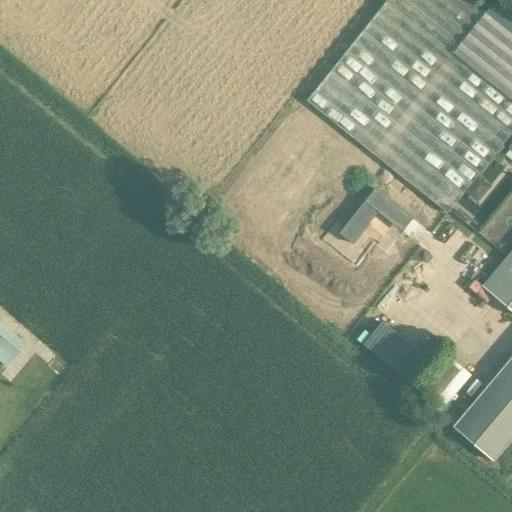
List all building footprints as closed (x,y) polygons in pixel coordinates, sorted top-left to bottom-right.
[(511,17),(493,2),(485,12),(484,13),(467,0),(386,0),(306,101),(306,102),(446,214),(511,132),(511,17)] [(0,306),(0,307),(0,306),(0,257),(92,149),(0,70),(0,306)] [(401,194),(420,209),(428,199),(409,184),(401,194)] [(405,229),(413,219),(375,189),(339,234),(351,244),(378,213),(393,225),(396,222),(405,229)] [(511,253),(483,288),(511,312),(511,253)] [(0,324),(0,356),(13,367),(31,345),(3,321),(0,324)] [(382,324),(365,346),(407,379),(425,357),(382,324)] [(413,392),(437,413),(470,375),(446,354),(413,392)] [(511,355),(453,425),(494,460),(511,439),(511,355)]
